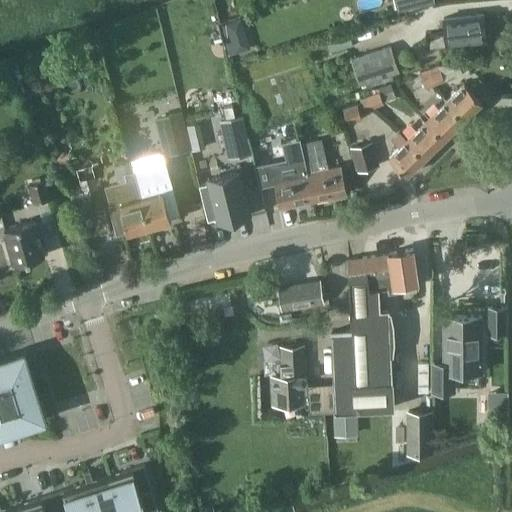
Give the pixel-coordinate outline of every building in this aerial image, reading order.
[(434,0),(394,0),(398,14),(435,4),(434,0)] [(446,47),(487,42),(483,13),(443,18),(444,32),(429,34),(430,48),(446,46),(446,47)] [(241,19),(225,24),(225,25),(221,27),(224,37),(228,36),(230,42),(225,43),(229,55),(250,48),(249,47),(254,45),(248,26),(244,27),(241,19)] [(330,53),(353,46),(350,36),(327,43),(330,53)] [(390,47),(353,60),(362,86),(399,74),(390,47)] [(444,81),(440,69),(431,73),(435,85),(444,81)] [(421,76),(425,88),(435,85),(431,73),(421,76)] [(443,103),(461,122),(479,103),(461,85),(443,103)] [(384,103),(379,91),(370,95),(374,107),(384,103)] [(374,107),(370,95),(360,98),(365,110),(374,107)] [(461,122),(443,103),(424,121),(442,140),(461,122)] [(347,122),(363,118),(359,105),(344,109),(347,122)] [(175,140),(164,142),(166,154),(183,150),(190,148),(181,113),(169,116),(175,140)] [(221,121),(229,158),(250,153),(242,116),(221,121)] [(424,121),(407,138),(406,139),(424,158),(442,140),(424,121)] [(424,158),(406,139),(407,138),(399,130),(390,138),(398,147),(387,157),(405,176),(424,158)] [(321,139),(313,141),(303,143),(305,153),(316,200),(348,193),(342,165),(328,168),(321,139)] [(358,171),(378,165),(372,141),(351,147),(358,171)] [(279,208),(302,203),(316,200),(305,153),(286,157),(287,161),(266,166),(269,181),(273,180),(279,208)] [(141,199),(149,228),(171,222),(169,214),(178,211),(166,163),(134,171),(138,185),(141,199)] [(89,212),(105,208),(94,167),(78,172),(89,212)] [(209,182),(199,185),(208,220),(218,218),(219,223),(221,222),(250,215),(239,171),(208,178),(209,182)] [(30,184),(35,203),(51,199),(46,181),(30,184)] [(141,199),(138,185),(130,187),(129,181),(106,187),(111,207),(119,204),(127,233),(149,228),(141,199)] [(13,265),(44,256),(34,221),(4,229),(13,265)] [(348,259),(351,330),(331,331),(335,410),(394,407),(389,308),(380,310),(379,287),(388,286),(388,291),(402,289),(401,284),(418,281),(413,249),(348,259)] [(283,308),(323,301),(319,280),(279,287),(283,308)] [(184,301),(186,311),(208,307),(206,297),(184,301)] [(507,335),(507,307),(505,307),(505,301),(487,301),(487,335),(507,335)] [(444,363),(433,363),(430,363),(430,387),(433,387),(433,391),(456,391),(456,373),(484,373),(484,317),(444,317),(444,363)] [(306,375),(306,374),(306,372),(305,372),(304,345),(283,346),(285,374),(272,375),(274,402),(303,400),(302,382),(304,381),(305,381),(306,380),(307,379),(307,378),(307,376),(306,375)] [(0,432),(46,418),(25,352),(0,359),(0,432)] [(430,387),(430,363),(418,363),(418,387),(430,387)] [(508,421),(508,393),(488,392),(487,421),(508,421)] [(333,412),(334,435),(358,434),(357,411),(333,412)] [(431,411),(408,411),(408,452),(431,451),(431,411)] [(110,476),(121,511),(136,511),(144,510),(144,511),(158,511),(144,465),(116,474),(110,476)] [(88,483),(96,511),(121,511),(110,476),(93,481),(89,470),(83,472),(86,483),(88,483)] [(53,494),(58,511),(96,511),(88,483),(53,494)] [(58,511),(53,494),(19,505),(21,511),(58,511)]
